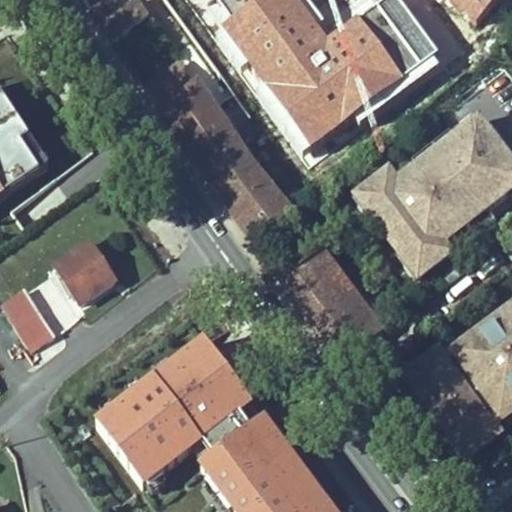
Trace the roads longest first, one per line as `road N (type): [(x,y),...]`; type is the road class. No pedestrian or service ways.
road 1 (primary): [(36,0),(219,262)]
road 2 (primary): [(219,262),(406,511)]
road 3 (unknown): [(324,401),(511,260)]
road 4 (residential): [(219,262),(38,400)]
road 5 (track): [(234,121),(146,0)]
road 6 (residential): [(38,400),(43,443),(86,511)]
